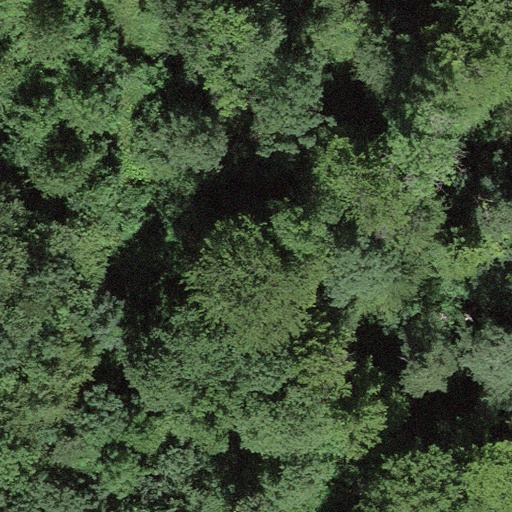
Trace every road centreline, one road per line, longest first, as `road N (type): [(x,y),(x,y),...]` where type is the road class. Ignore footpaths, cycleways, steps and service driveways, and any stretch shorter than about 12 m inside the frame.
road 1 (track): [(0,511),(129,203),(119,120),(134,0)]
road 2 (track): [(129,203),(178,370),(195,511)]
